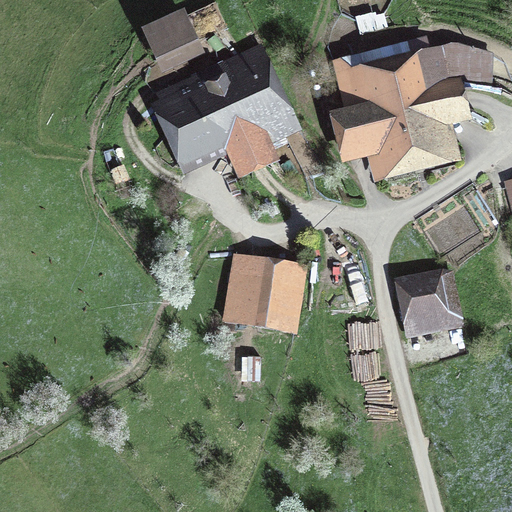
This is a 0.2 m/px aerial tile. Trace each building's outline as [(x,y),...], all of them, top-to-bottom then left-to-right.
[(148,33),(160,61),(196,45),(184,17),(148,33)] [(428,53),(425,42),(334,64),(347,118),(337,121),(346,154),(379,146),(383,167),(444,152),(436,123),(468,115),(463,92),(496,86),(489,57),(453,47),(428,53)] [(158,96),(186,158),(227,139),(245,176),(276,163),(268,145),(299,130),(261,47),(158,96)] [(127,179),(122,167),(111,172),(116,183),(127,179)] [(304,272),(234,260),(227,299),(297,312),(304,272)] [(438,280),(406,287),(413,318),(438,312),(440,319),(446,318),(438,280)]
